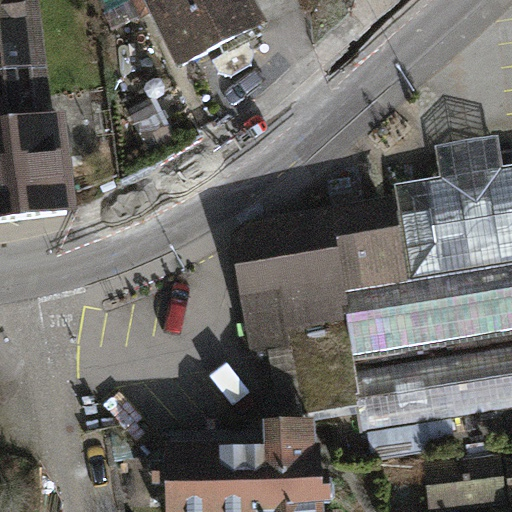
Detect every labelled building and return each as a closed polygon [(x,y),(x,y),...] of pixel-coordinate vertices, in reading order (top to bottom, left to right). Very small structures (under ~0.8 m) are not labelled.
[(57,119),(41,0),(0,0),(0,225),(82,215),(70,117),(57,119)] [(144,0),(182,71),(271,25),(257,0),(144,0)] [(439,180),(394,187),(399,213),(396,213),(408,283),(346,293),(350,316),(346,317),(353,361),(511,334),(511,165),(503,167),(497,137),(434,149),(439,180)] [(394,198),(245,223),(229,235),(250,356),(266,354),(277,421),(357,408),(355,397),(359,396),(355,372),(353,361),(346,317),(350,316),(346,293),(408,283),(396,213),(394,198)] [(511,346),(355,372),(359,396),(355,397),(357,408),(361,435),(511,411),(511,346)] [(261,446),(162,447),(162,466),(147,467),(147,493),(162,493),(161,511),(321,511),(321,510),(326,509),(325,476),(318,476),(319,449),(314,448),(312,424),(260,425),(261,446)] [(502,456),(425,464),(429,511),(450,511),(507,506),(502,456)]
